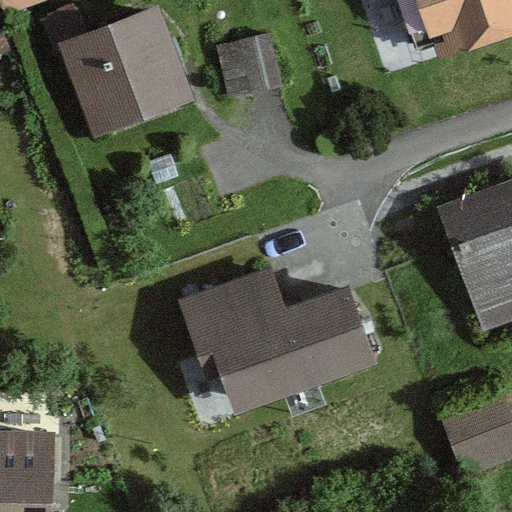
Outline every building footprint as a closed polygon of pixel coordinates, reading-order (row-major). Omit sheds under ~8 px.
[(34,0),(1,0),(6,11),(34,0)] [(511,0),(402,0),(417,44),(511,12),(511,0)] [(99,125),(183,94),(152,12),(87,37),(75,7),(44,19),(56,48),(68,44),(99,125)] [(253,90),(280,84),(269,32),(240,39),(253,90)] [(511,296),(511,186),(498,192),(501,202),(490,206),(486,197),(447,211),(483,307),(511,296)] [(299,293),(280,299),(270,271),(183,302),(207,369),(231,361),(244,398),(371,353),(348,290),(304,306),(299,293)] [(444,413),(466,469),(511,451),(511,423),(500,392),(444,413)] [(0,511),(47,511),(49,435),(0,434),(0,511)]
